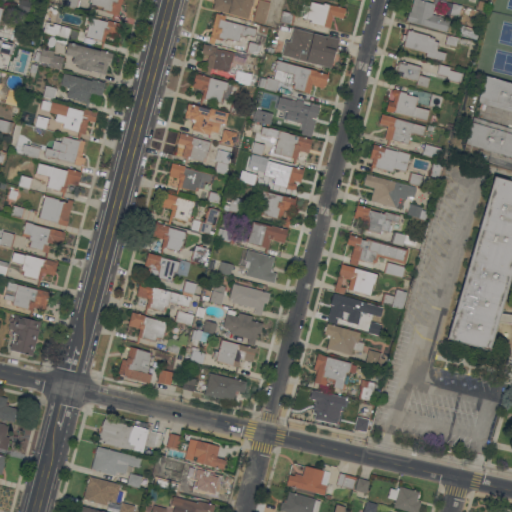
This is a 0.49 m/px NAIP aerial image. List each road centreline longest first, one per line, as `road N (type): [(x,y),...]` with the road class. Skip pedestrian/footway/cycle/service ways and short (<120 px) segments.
road 1 (residential): [(379,0),(243,511)]
road 2 (tertiary): [(169,0),(33,511)]
road 3 (tertiary): [(511,489),(68,386)]
